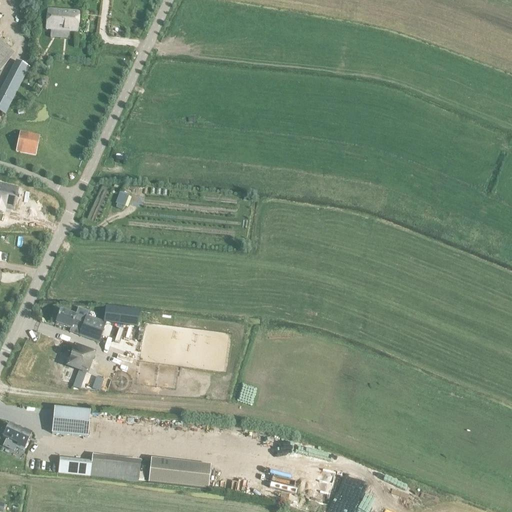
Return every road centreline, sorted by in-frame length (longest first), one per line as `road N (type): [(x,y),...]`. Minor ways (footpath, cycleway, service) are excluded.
road 1 (tertiary): [(76,197),(168,0)]
road 2 (tertiary): [(0,362),(76,197)]
